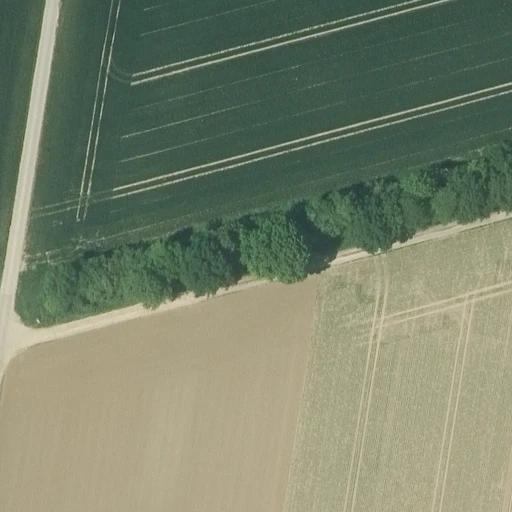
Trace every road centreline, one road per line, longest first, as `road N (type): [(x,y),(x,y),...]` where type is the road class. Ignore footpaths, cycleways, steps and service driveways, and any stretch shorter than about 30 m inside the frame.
road 1 (track): [(0,347),(511,211)]
road 2 (track): [(52,0),(0,347)]
